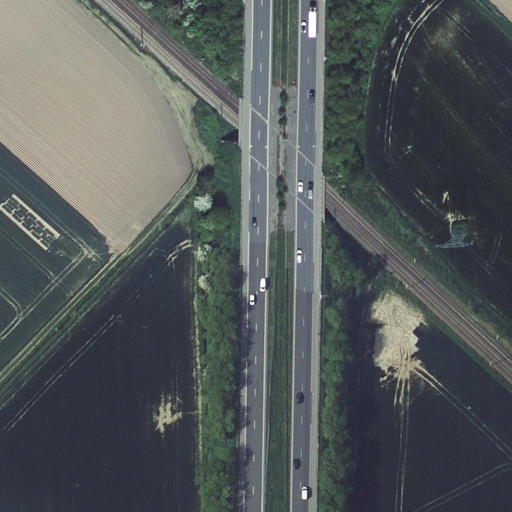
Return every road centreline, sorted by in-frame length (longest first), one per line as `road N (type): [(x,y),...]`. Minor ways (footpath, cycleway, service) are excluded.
road 1 (motorway): [(300,511),(309,0)]
road 2 (motorway): [(261,0),(252,511)]
road 3 (track): [(0,387),(180,204),(199,171)]
